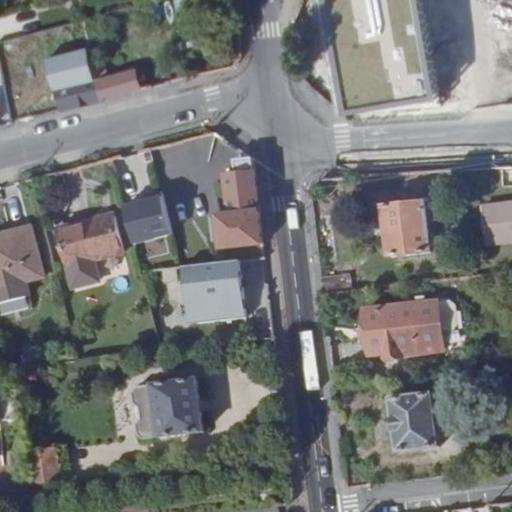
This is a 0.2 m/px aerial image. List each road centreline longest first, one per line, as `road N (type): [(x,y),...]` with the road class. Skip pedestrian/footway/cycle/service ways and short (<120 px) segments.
road 1 (tertiary): [(322,507),(273,124)]
road 2 (unclassified): [(0,155),(215,102),(273,124)]
road 3 (residential): [(273,124),(342,139),(511,130)]
road 4 (residential): [(511,479),(322,507)]
road 5 (tertiary): [(273,124),(261,0)]
